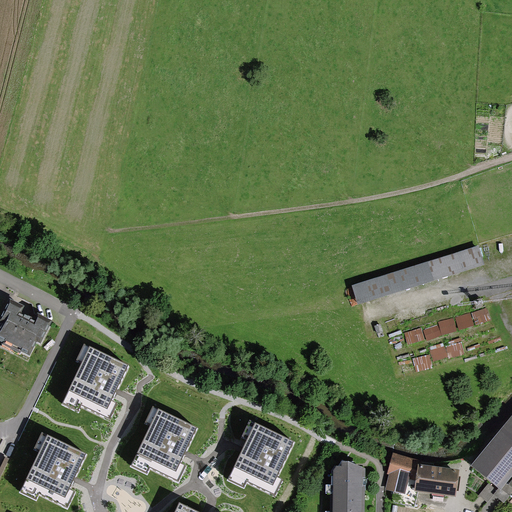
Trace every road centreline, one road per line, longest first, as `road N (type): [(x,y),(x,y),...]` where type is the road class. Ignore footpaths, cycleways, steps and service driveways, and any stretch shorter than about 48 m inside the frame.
road 1 (track): [(125,231),(379,198),(511,159)]
road 2 (residential): [(15,438),(73,317),(0,276)]
